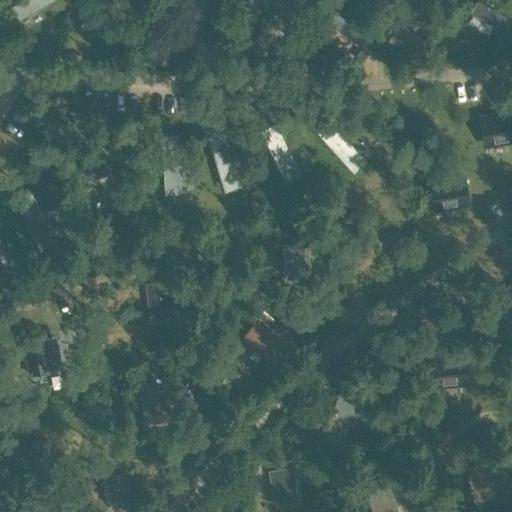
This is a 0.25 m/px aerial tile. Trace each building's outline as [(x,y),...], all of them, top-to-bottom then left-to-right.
[(21,0),(20,1),(28,14),(52,0),(21,0)] [(189,0),(182,18),(194,23),(203,0),(189,0)] [(287,0),(285,3),(293,10),(300,0),(287,0)] [(511,17),(477,0),(471,13),(494,25),(505,31),(509,33),(511,27),(511,17)] [(333,6),(324,20),(360,44),(369,30),(333,6)] [(123,12),(81,14),(82,29),(124,28),(123,12)] [(275,13),(250,45),(261,54),(286,22),(275,13)] [(150,22),(140,63),(155,67),(166,26),(150,22)] [(494,25),(490,32),(501,38),(505,31),(494,25)] [(394,27),(389,40),(425,55),(431,42),(394,27)] [(363,49),(357,59),(363,63),(370,53),(363,49)] [(67,53),(66,62),(80,62),(80,53),(67,53)] [(511,109),(480,115),(485,142),(511,137),(511,109)] [(327,118),(313,130),(345,166),(359,154),(327,118)] [(275,123),(259,131),(280,174),(296,166),(275,123)] [(224,130),(207,135),(220,181),(237,176),(224,130)] [(180,134),(162,134),(162,178),(180,178),(180,134)] [(86,179),(109,175),(100,145),(89,147),(91,153),(79,156),(86,179)] [(464,174),(429,180),(434,207),(468,201),(464,174)] [(48,234),(29,194),(12,202),(30,242),(48,234)] [(112,212),(101,216),(105,227),(116,223),(112,212)] [(302,247),(301,244),(285,243),(283,279),(309,279),(309,256),(319,256),(319,246),(308,245),(307,247),(302,247)] [(165,280),(146,282),(149,314),(152,313),(152,319),(174,316),(171,285),(166,285),(165,280)] [(511,283),(500,290),(511,314),(511,283)] [(263,310),(257,318),(266,326),(273,319),(263,310)] [(256,322),(241,339),(276,370),(291,353),(256,322)] [(22,345),(29,376),(64,368),(57,337),(22,345)] [(464,352),(429,355),(431,382),(467,379),(464,352)] [(147,381),(138,382),(140,394),(146,393),(149,392),(147,381)] [(145,424),(170,420),(164,389),(149,392),(146,393),(140,394),(145,424)] [(105,467),(95,470),(98,480),(107,477),(105,467)] [(125,474),(102,481),(109,508),(132,501),(125,474)]
